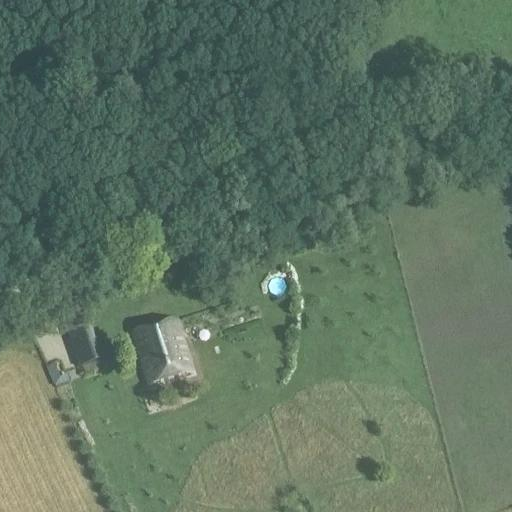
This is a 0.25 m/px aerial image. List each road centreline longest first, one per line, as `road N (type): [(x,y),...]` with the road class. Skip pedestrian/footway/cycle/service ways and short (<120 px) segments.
road 1 (unclassified): [(511,104),(381,96),(0,112)]
road 2 (track): [(0,303),(451,98)]
